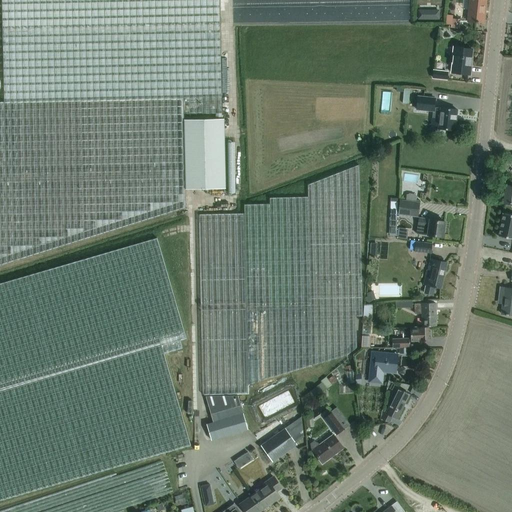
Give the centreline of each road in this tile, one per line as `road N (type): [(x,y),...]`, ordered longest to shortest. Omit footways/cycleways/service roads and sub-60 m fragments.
road 1 (tertiary): [(315,511),(414,423),(457,337),(474,253),(498,0)]
road 2 (unknown): [(204,511),(194,215)]
